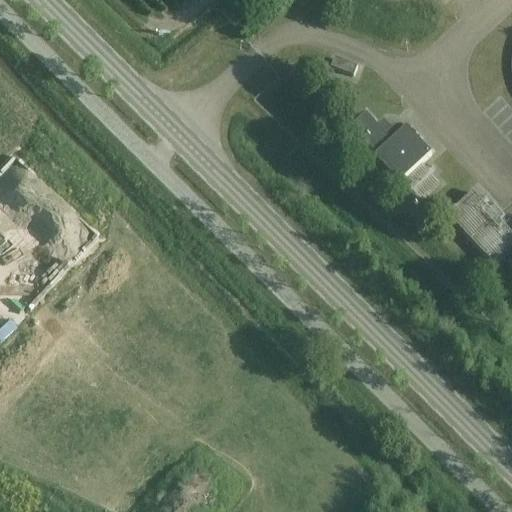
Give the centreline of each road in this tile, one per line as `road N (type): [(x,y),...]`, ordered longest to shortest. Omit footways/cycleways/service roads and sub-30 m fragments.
road 1 (unclassified): [(0,9),(501,511)]
road 2 (secondary): [(511,470),(41,0)]
